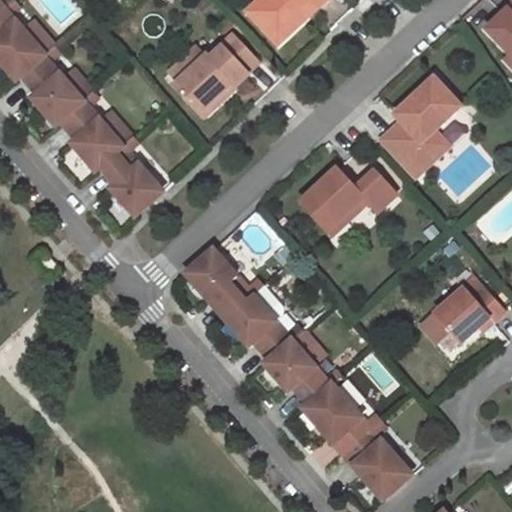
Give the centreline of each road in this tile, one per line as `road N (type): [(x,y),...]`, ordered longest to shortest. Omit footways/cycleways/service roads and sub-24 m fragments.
road 1 (unclassified): [(135,295),(458,0)]
road 2 (residential): [(135,295),(335,511)]
road 3 (residential): [(0,136),(135,295)]
